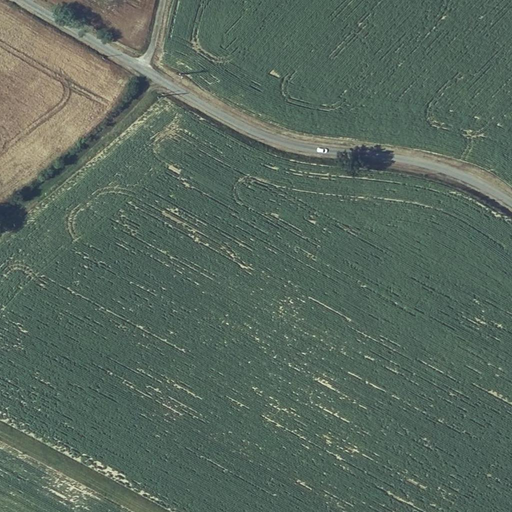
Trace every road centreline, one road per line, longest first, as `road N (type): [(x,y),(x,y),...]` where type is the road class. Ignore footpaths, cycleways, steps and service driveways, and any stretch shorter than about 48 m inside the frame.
road 1 (tertiary): [(22,0),(276,139),(449,169),(511,202)]
road 2 (track): [(147,71),(106,127),(0,215)]
